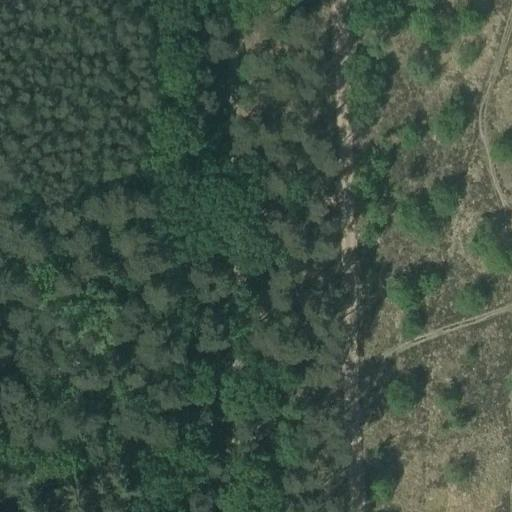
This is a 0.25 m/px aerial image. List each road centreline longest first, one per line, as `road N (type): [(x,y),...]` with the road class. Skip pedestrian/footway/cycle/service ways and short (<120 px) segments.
road 1 (track): [(351,511),(336,0)]
road 2 (track): [(231,0),(229,511)]
road 3 (track): [(0,483),(232,416),(350,371)]
